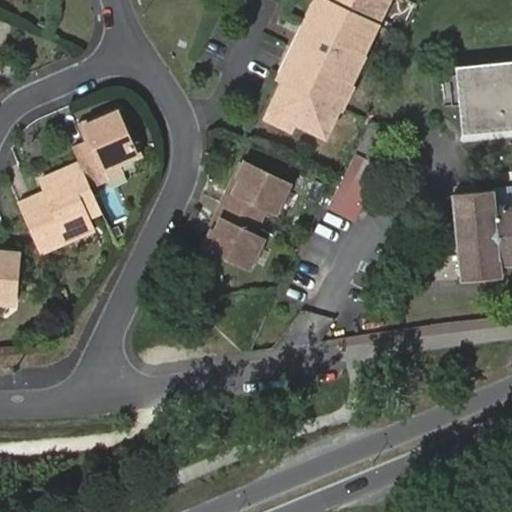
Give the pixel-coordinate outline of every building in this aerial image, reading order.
[(314,0),(304,23),(295,19),(284,42),(291,46),(264,101),(288,114),(316,128),(331,100),(326,98),(338,75),(342,77),(358,46),(354,45),(376,0),(314,0)] [(304,23),(314,0),(304,0),(295,19),(304,23)] [(494,203),(493,189),(481,190),(454,193),(462,278),(502,275),(501,264),(511,262),(511,62),(453,68),(454,76),(457,106),(459,133),(511,128),(511,201),(505,203),(494,203)] [(345,79),(342,77),(338,75),(326,98),(331,100),(334,101),(345,79)] [(441,108),(457,106),(454,76),(450,76),(438,77),(441,108)] [(284,123),(288,114),(264,101),(260,110),(284,123)] [(76,162),(86,188),(98,182),(95,173),(114,165),(134,156),(114,108),(77,124),(84,143),(88,150),(74,157),(76,162)] [(366,123),(328,210),(356,222),(394,135),(366,123)] [(84,143),(71,149),(74,157),(88,150),(84,143)] [(226,203),(255,217),(260,204),(273,210),(286,181),(239,160),(232,178),(236,180),(226,203)] [(81,218),(96,211),(86,188),(76,162),(37,179),(42,191),(45,198),(17,210),(21,220),(32,245),(84,222),(81,218)] [(118,174),(114,165),(95,173),(98,182),(118,174)] [(236,180),(232,178),(227,176),(217,199),(226,203),(236,180)] [(492,186),(493,189),(494,203),(505,203),(511,201),(511,184),(492,186)] [(14,203),(17,210),(45,198),(42,191),(14,203)] [(204,228),(208,229),(213,231),(226,203),(217,199),(204,228)] [(249,230),(255,217),(226,203),(213,231),(208,229),(202,245),(247,266),(261,236),(249,230)] [(0,299),(11,301),(15,251),(0,251),(0,255),(0,254),(0,299)] [(304,311),(299,333),(323,338),(328,316),(304,311)]
